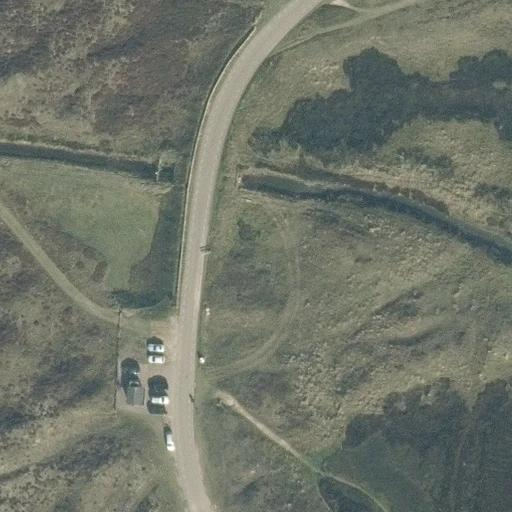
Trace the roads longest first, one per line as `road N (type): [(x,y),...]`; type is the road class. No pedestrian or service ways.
road 1 (unclassified): [(201,511),(182,422),(203,180),(240,72),(311,0)]
road 2 (track): [(0,209),(89,308),(119,321),(171,325)]
